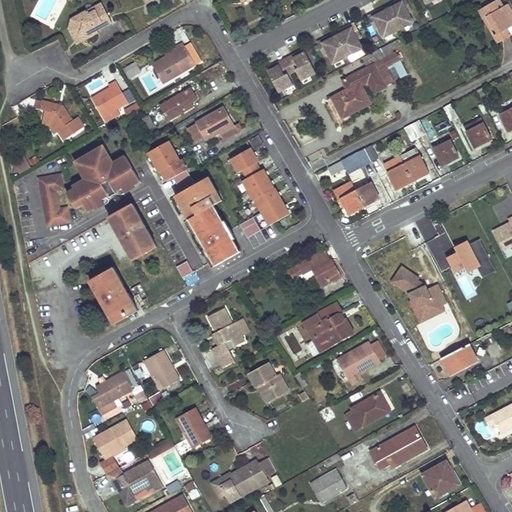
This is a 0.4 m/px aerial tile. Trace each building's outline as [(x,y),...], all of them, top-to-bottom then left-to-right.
[(58,0),(43,0),(37,12),(48,19),(58,0)] [(376,13),(368,17),(375,30),(379,27),(384,37),(413,22),(408,12),(412,10),(407,0),(399,0),(398,1),(399,4),(391,8),(386,11),(377,15),(376,13)] [(499,0),(497,0),(480,11),(488,24),(491,22),(498,33),(495,36),(499,43),(511,36),(507,29),(511,26),(511,10),(509,4),(504,7),(499,0)] [(113,23),(103,3),(74,18),(71,28),(82,31),(86,39),(98,33),(97,30),(113,23)] [(491,22),(488,24),(495,36),(498,33),(491,22)] [(325,39),(318,43),(324,56),(329,54),(334,63),(363,48),(358,39),(362,37),(355,23),(347,27),(349,30),(340,35),(335,37),(327,42),(325,39)] [(71,28),(78,43),(86,39),(82,31),(71,28)] [(186,45),(184,42),(164,53),(166,56),(186,45)] [(391,43),(364,57),(366,61),(393,48),(391,43)] [(190,53),(186,45),(166,56),(153,64),(164,83),(197,65),(190,53)] [(197,65),(201,62),(194,51),(190,53),(197,65)] [(268,72),(279,92),(294,85),(289,75),(297,70),(302,80),(316,73),(306,52),(303,54),(294,59),(293,56),(278,63),(280,66),(271,71),(268,72)] [(397,53),(343,81),(348,89),(333,98),(343,118),(372,103),(362,85),(369,82),(375,93),(387,86),(386,85),(395,80),(389,67),(401,60),(397,53)] [(135,62),(129,66),(134,75),(141,71),(135,62)] [(129,66),(120,71),(125,80),(134,75),(129,66)] [(129,102),(117,81),(109,86),(110,88),(103,93),(104,96),(94,102),(103,117),(129,102)] [(485,86),(477,90),(484,103),(491,99),(485,86)] [(199,100),(192,88),(161,105),(170,121),(195,107),(193,103),(199,100)] [(104,96),(103,93),(92,99),(94,102),(104,96)] [(86,128),(79,118),(72,122),(62,105),(42,100),(40,110),(46,111),(45,120),(53,121),(63,137),(65,141),(86,128)] [(119,108),(122,116),(140,110),(137,103),(119,108)] [(452,103),(444,108),(451,121),(458,117),(452,103)] [(236,127),(226,108),(189,128),(197,142),(207,137),(208,140),(222,132),(223,135),(236,127)] [(511,109),(501,116),(507,127),(511,125),(511,126),(511,109)] [(156,127),(149,116),(142,120),(148,131),(156,127)] [(482,118),(465,126),(468,132),(485,124),(482,118)] [(420,120),(412,124),(420,138),(427,134),(420,120)] [(63,137),(53,121),(49,127),(58,140),(63,137)] [(412,124),(405,128),(407,131),(411,139),(413,141),(420,138),(412,124)] [(493,140),(485,124),(468,132),(474,145),(479,143),(481,147),(493,140)] [(236,127),(223,135),(226,141),(244,131),(241,125),(236,127)] [(407,131),(402,133),(407,141),(411,139),(407,131)] [(448,135),(432,143),(435,149),(451,141),(448,135)] [(265,145),(259,136),(250,142),(256,151),(265,145)] [(451,141),(435,149),(442,161),(446,159),(449,164),(460,157),(451,141)] [(373,145),(365,148),(372,162),(379,158),(373,145)] [(143,180),(128,156),(116,163),(113,165),(108,158),(112,156),(106,146),(79,161),(85,172),(88,170),(93,177),(89,179),(76,186),(78,189),(70,194),(78,207),(85,203),(90,211),(107,201),(105,198),(103,194),(109,190),(111,194),(112,195),(120,191),(119,189),(124,186),(127,189),(143,180)] [(268,229),(290,217),(252,147),(229,159),(268,229)] [(365,148),(342,161),(345,168),(348,174),(372,162),(365,148)] [(418,151),(402,159),(405,165),(421,157),(418,151)] [(21,175),(31,167),(23,156),(12,164),(21,175)] [(421,157),(405,165),(414,182),(426,176),(423,171),(427,169),(421,157)] [(402,159),(387,166),(391,172),(405,165),(402,159)] [(342,161),(329,167),(333,175),(345,168),(342,161)] [(414,182),(405,165),(391,172),(389,173),(396,185),(399,183),(402,188),(414,182)] [(66,188),(64,174),(41,177),(48,225),(71,222),(68,208),(61,209),(58,189),(66,188)] [(215,193),(207,176),(187,187),(194,199),(183,205),(216,266),(248,248),(242,238),(235,242),(230,233),(235,231),(228,217),(233,214),(235,209),(223,188),(215,193)] [(365,207),(357,191),(354,185),(353,182),(335,191),(341,204),(345,202),(347,207),(349,210),(353,208),(355,213),(365,207)] [(373,183),(357,191),(365,207),(376,201),(374,197),(379,195),(373,183)] [(156,247),(133,205),(110,218),(133,260),(156,247)] [(199,276),(170,221),(156,229),(160,236),(185,283),(199,276)] [(511,222),(511,223),(494,231),(504,250),(511,245),(511,222)] [(481,266),(468,241),(456,248),(456,249),(458,253),(448,258),(456,273),(466,267),(468,272),(481,266)] [(477,258),(483,254),(477,242),(471,246),(477,258)] [(458,253),(456,249),(448,256),(448,258),(458,253)] [(332,261),(326,251),(290,270),(292,274),(302,269),(304,274),(313,269),(323,287),(332,282),(330,277),(340,272),(334,260),(332,261)] [(493,265),(481,270),(484,277),(496,273),(493,265)] [(418,326),(449,312),(438,286),(422,292),(412,268),(396,274),(418,326)] [(138,310),(115,269),(92,281),(115,324),(138,310)] [(294,279),(304,274),(302,269),(292,274),(294,279)] [(330,277),(332,282),(342,276),(340,272),(330,277)] [(338,313),(342,313),(345,312),(340,302),(334,305),(338,313)] [(345,319),(342,313),(338,313),(334,305),(309,319),(326,350),(351,336),(344,323),(345,319)] [(232,323),(224,308),(207,317),(217,335),(221,344),(217,346),(212,349),(222,368),(234,362),(229,352),(236,348),(235,346),(244,341),(235,322),(232,323)] [(351,336),(356,333),(348,317),(345,319),(344,323),(351,336)] [(326,350),(309,319),(303,322),(320,353),(326,350)] [(221,344),(217,335),(212,338),(217,346),(221,344)] [(377,340),(371,343),(380,360),(387,356),(377,340)] [(350,381),(361,374),(382,362),(380,360),(371,343),(369,341),(337,359),(350,381)] [(470,344),(443,358),(452,374),(478,361),(470,344)] [(161,390),(180,379),(164,349),(145,360),(161,390)] [(268,403),(289,391),(279,374),(276,376),(269,363),(247,374),(254,388),(259,386),(268,403)] [(134,390),(124,371),(96,386),(101,394),(94,398),(103,414),(119,405),(116,400),(134,390)] [(300,373),(296,376),(304,388),(308,385),(300,373)] [(363,378),(361,374),(350,381),(352,385),(363,378)] [(259,386),(254,388),(263,405),(268,403),(259,386)] [(306,392),(300,396),(304,402),(311,398),(306,392)] [(391,411),(380,393),(353,409),(354,412),(348,415),(357,432),(391,411)] [(511,404),(491,416),(496,424),(501,434),(510,430),(508,427),(511,426),(511,427),(511,404)] [(193,448),(212,438),(196,409),(183,415),(177,418),(193,448)] [(491,416),(485,419),(489,428),(496,424),(491,416)] [(140,438),(129,419),(95,438),(107,459),(114,455),(113,453),(126,445),(140,438)] [(91,431),(97,428),(94,423),(83,429),(84,435),(91,431)] [(428,449),(416,428),(381,446),(393,468),(428,449)] [(176,446),(172,440),(149,452),(153,459),(176,446)] [(113,453),(114,455),(128,448),(126,445),(113,453)] [(341,460),(338,454),(325,462),(328,467),(341,460)] [(270,458),(260,464),(267,477),(277,471),(270,458)] [(258,460),(232,475),(235,479),(221,487),(226,495),(230,503),(269,481),(267,477),(260,464),(258,460)] [(164,487),(150,461),(113,481),(118,491),(122,489),(131,505),(136,502),(138,497),(136,495),(146,490),(149,491),(154,488),(156,491),(164,487)] [(461,486),(448,462),(424,476),(436,498),(461,486)] [(348,489),(338,470),(311,484),(323,503),(348,489)] [(232,473),(212,484),(220,499),(226,495),(221,487),(235,479),(232,475),(232,473)] [(199,488),(195,481),(186,486),(190,493),(199,488)] [(169,493),(181,490),(179,482),(167,486),(169,493)] [(122,489),(118,491),(127,507),(131,505),(122,489)] [(193,511),(185,495),(154,511),(193,511)] [(474,511),(468,501),(448,511),(474,511)] [(486,511),(481,503),(473,507),(475,511),(486,511)]
